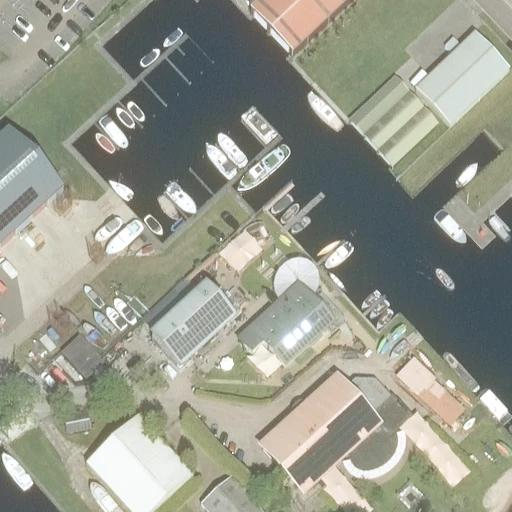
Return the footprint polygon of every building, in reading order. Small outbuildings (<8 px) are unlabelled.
[(291,59),(353,0),(265,0),(250,15),(291,59)] [(474,37),(415,94),(449,130),(508,73),(474,37)] [(348,125),(390,171),(437,127),(395,81),(348,125)] [(7,134),(0,140),(0,249),(62,192),(7,134)] [(298,290),(239,344),(251,357),(263,346),(284,369),(331,326),(298,290)] [(178,373),(226,329),(199,299),(151,343),(178,373)] [(78,341),(61,357),(85,384),(103,367),(78,341)] [(388,380),(442,430),(460,411),(406,361),(388,380)] [(347,456),(377,429),(368,420),(336,385),(262,452),(303,497),(347,456)] [(395,437),(412,420),(399,405),(398,405),(392,399),(368,420),(377,429),(347,456),(348,459),(349,463),(349,464),(351,469),(354,473),(358,475),(363,477),(368,476),(372,475),(377,474),(381,471),(385,468),(389,465),(392,461),(394,457),(396,452),(397,447),(397,442),(395,438),(395,437)] [(88,420),(64,424),(67,440),(91,436),(88,420)] [(122,511),(164,511),(194,485),(139,425),(87,473),(122,511)] [(258,511),(232,483),(202,510),(203,511),(258,511)]
